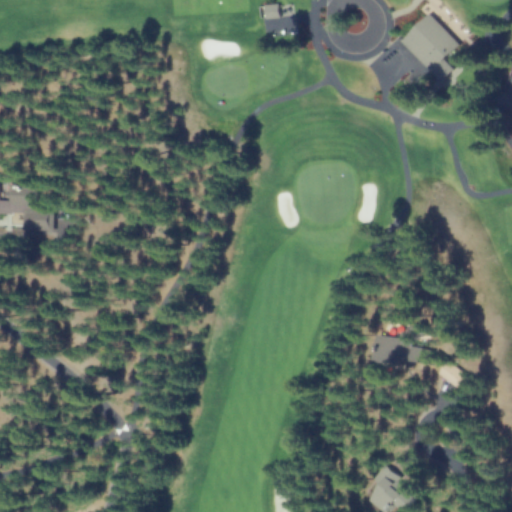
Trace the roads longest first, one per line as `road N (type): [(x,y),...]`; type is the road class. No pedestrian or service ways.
road 1 (residential): [(106,511),(124,447),(116,425),(0,323)]
road 2 (residential): [(465,511),(447,421),(427,421),(422,449),(456,474)]
